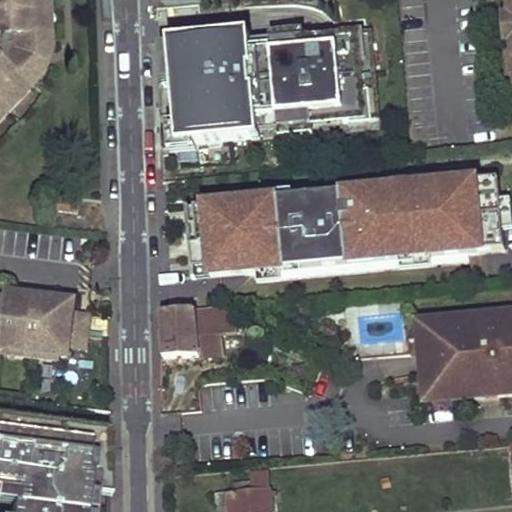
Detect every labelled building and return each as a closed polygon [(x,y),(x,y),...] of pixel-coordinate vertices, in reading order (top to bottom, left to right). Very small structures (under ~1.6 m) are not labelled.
[(0,0),(0,110),(12,97),(19,97),(35,80),(32,75),(40,54),(46,52),(45,29),(39,24),(39,9),(44,3),(43,0),(0,0)] [(366,32),(222,45),(224,62),(188,65),(187,48),(172,49),(173,55),(178,113),(178,116),(193,115),(194,124),(179,125),(179,128),(181,149),(196,148),(255,143),(253,122),(277,120),(312,117),(373,112),(366,32)] [(224,62),(222,45),(187,48),(188,65),(224,62)] [(35,80),(46,52),(40,54),(32,75),(35,80)] [(171,114),(178,113),(173,55),(166,56),(171,114)] [(19,104),(19,97),(12,97),(0,110),(8,116),(19,104)] [(178,116),(179,125),(194,124),(193,115),(178,116)] [(312,117),(277,120),(278,133),(313,130),(312,117)] [(196,148),(181,149),(179,128),(173,129),(175,157),(196,155),(196,148)] [(393,180),(394,190),(425,187),(424,177),(393,180)] [(431,258),(505,251),(504,231),(501,201),(499,180),(425,187),(394,190),(245,203),(214,206),(180,209),(184,247),(176,248),(179,271),(204,269),(204,273),(238,275),(257,273),(281,271),(400,260),(431,258)] [(214,196),(214,206),(245,203),(244,194),(214,196)] [(78,215),(79,204),(57,200),(56,212),(78,215)] [(511,208),(511,200),(501,201),(504,231),(511,229),(511,208)] [(173,210),(176,248),(184,247),(180,209),(173,210)] [(432,268),(431,258),(400,260),(401,271),(432,268)] [(179,280),(238,275),(204,273),(204,269),(179,271),(179,280)] [(281,271),(257,273),(258,284),(282,281),(281,271)] [(0,358),(1,358),(2,351),(8,352),(22,353),(23,349),(36,350),(48,352),(48,356),(62,358),(70,359),(71,348),(87,350),(91,318),(75,316),(76,303),(26,297),(26,300),(7,298),(6,302),(6,305),(0,304),(0,358)] [(164,312),(165,357),(200,355),(199,317),(215,316),(214,308),(164,312)] [(511,322),(510,323),(509,315),(479,318),(479,326),(464,328),(464,319),(437,322),(438,334),(420,336),(425,394),(443,392),(444,404),(471,401),(471,393),(486,391),(499,390),(500,398),(511,397),(511,322)] [(464,328),(479,326),(479,318),(464,319),(464,328)] [(438,334),(437,322),(419,323),(420,336),(438,334)] [(7,358),(34,361),(36,350),(23,349),(22,353),(8,352),(7,358)] [(36,350),(34,361),(62,364),(62,358),(48,356),(48,352),(36,350)] [(499,390),(486,391),(487,399),(500,398),(499,390)] [(486,391),(471,393),(471,401),(487,399),(486,391)] [(444,404),(443,392),(425,394),(426,405),(444,404)] [(111,511),(112,432),(0,417),(0,492),(14,494),(12,511),(111,511)] [(267,481),(235,483),(236,495),(269,492),(267,481)] [(272,511),(271,492),(269,492),(236,495),(229,496),(230,511),(272,511)] [(216,494),(218,511),(230,511),(229,496),(229,493),(216,494)]
